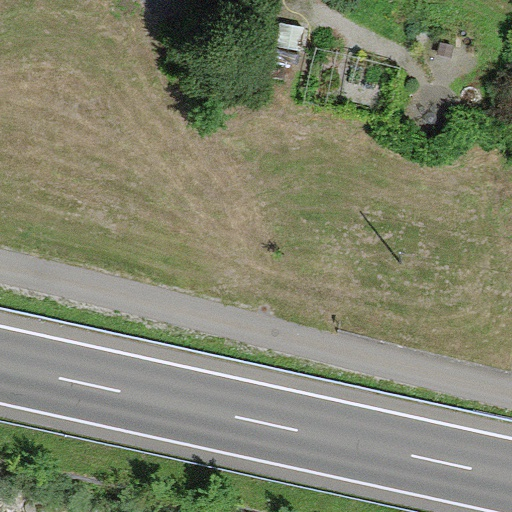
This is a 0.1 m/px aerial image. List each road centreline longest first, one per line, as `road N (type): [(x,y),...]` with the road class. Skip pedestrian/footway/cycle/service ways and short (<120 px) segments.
road 1 (trunk): [(511,476),(0,359)]
road 2 (unclassified): [(511,387),(0,274)]
